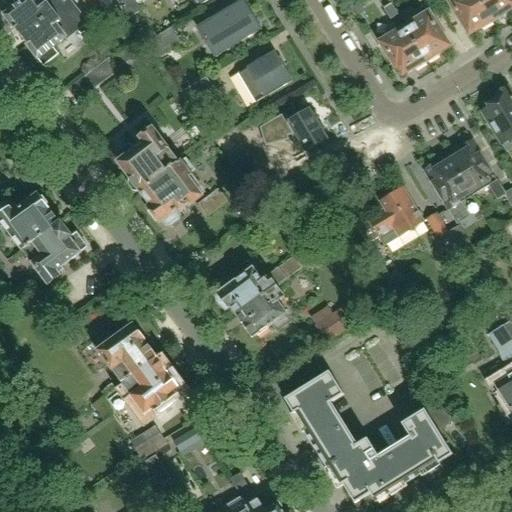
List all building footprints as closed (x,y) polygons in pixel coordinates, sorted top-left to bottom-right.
[(23,39),(56,13),(65,6),(63,4),(60,0),(12,0),(17,7),(4,17),(15,31),(16,31),(23,39)] [(54,50),(81,30),(89,23),(70,0),(68,0),(63,4),(65,6),(56,13),(23,39),(29,47),(28,48),(38,61),(39,61),(44,67),(59,56),(54,50)] [(481,29),(492,22),(478,0),(449,0),(448,1),(468,34),(479,27),(481,29)] [(511,6),(511,3),(510,0),(478,0),(492,22),(504,15),(502,13),(511,6)] [(220,36),(228,50),(260,30),(243,1),(196,29),(206,44),(220,36)] [(399,15),(391,4),(383,9),(390,20),(399,15)] [(448,46),(427,14),(404,28),(426,63),(438,55),(436,53),(448,46)] [(181,44),(171,28),(146,44),(156,60),(181,44)] [(413,68),(414,70),(426,63),(404,28),(380,43),(395,68),(397,67),(401,75),(413,68)] [(127,50),(117,57),(123,66),(134,59),(127,50)] [(292,81),(274,52),(238,74),(255,103),(292,81)] [(111,78),(118,72),(110,61),(86,79),(95,90),(111,78)] [(191,110),(216,94),(205,78),(180,93),(191,110)] [(511,95),(507,87),(495,94),(498,100),(481,111),(506,152),(511,147),(511,95)] [(327,140),(309,109),(288,122),(284,115),(260,129),(265,145),(266,144),(267,148),(290,142),(287,136),(294,134),(305,152),(304,152),(305,153),(327,140)] [(178,163),(153,130),(141,139),(144,143),(134,150),(131,146),(128,146),(116,154),(116,159),(119,162),(118,163),(128,177),(127,185),(133,193),(141,193),(178,163)] [(511,188),(504,194),(472,142),(462,148),(465,153),(451,161),(470,192),(482,185),(484,189),(489,186),(497,199),(503,196),(511,209),(511,188)] [(179,213),(202,196),(195,186),(197,185),(191,175),(196,171),(186,157),(178,163),(141,193),(150,206),(149,207),(161,223),(162,222),(165,227),(169,227),(179,220),(179,216),(176,212),(177,211),(179,213)] [(459,199),(470,192),(451,161),(438,169),(435,165),(425,171),(457,224),(469,216),(459,199)] [(23,169),(14,175),(24,189),(33,183),(23,169)] [(207,217),(227,202),(217,189),(197,205),(207,217)] [(423,223),(402,189),(373,207),(377,215),(368,220),(359,232),(367,246),(379,239),(384,247),(423,223)] [(0,221),(22,251),(58,224),(47,209),(47,204),(43,198),(39,198),(37,195),(19,209),(15,203),(0,214),(0,221)] [(456,246),(448,233),(436,214),(425,221),(437,240),(434,242),(442,255),(456,246)] [(56,271),(80,253),(87,248),(76,234),(69,239),(58,224),(22,251),(47,284),(59,275),(56,271)] [(471,247),(459,227),(448,233),(456,246),(461,254),(471,247)] [(237,316),(276,287),(302,268),(294,257),(262,281),(253,269),(252,269),(247,262),(232,273),(237,280),(219,294),(220,294),(215,298),(219,305),(226,311),(230,308),(230,309),(231,308),(237,316)] [(287,315),(278,303),(284,298),(276,287),(237,316),(243,324),(242,325),(253,340),(272,325),(277,332),(290,322),(285,316),(287,315)] [(327,307),(310,318),(326,342),(357,322),(346,306),(333,314),(327,307)] [(511,323),(510,321),(503,326),(511,339),(511,323)] [(156,359),(143,341),(144,340),(133,326),(115,339),(111,334),(110,333),(93,346),(113,372),(122,384),(155,359),(156,359)] [(507,424),(511,421),(511,339),(503,326),(488,336),(498,352),(500,359),(509,373),(511,370),(511,373),(495,384),(506,402),(497,407),(507,424)] [(180,389),(169,374),(167,375),(155,359),(122,384),(132,397),(131,398),(144,415),(154,408),(157,413),(160,414),(173,405),(173,402),(170,397),(180,389)] [(376,503),(420,475),(453,455),(425,410),(402,424),(413,442),(381,461),(368,439),(353,448),(327,406),(344,395),(330,372),(285,400),(340,488),(344,486),(349,493),(345,507),(362,511),(366,497),(371,494),(376,503)] [(427,411),(442,430),(453,422),(433,396),(427,411)] [(102,398),(93,404),(103,420),(113,414),(102,398)] [(218,437),(210,426),(201,433),(209,444),(218,437)] [(195,429),(172,442),(178,452),(201,439),(195,429)] [(142,461),(168,445),(159,430),(134,446),(142,461)] [(145,463),(160,486),(171,479),(155,456),(145,463)] [(172,511),(164,498),(154,481),(144,487),(159,511),(172,511)] [(284,511),(280,504),(279,504),(275,499),(264,498),(259,502),(258,501),(248,508),(249,511),(250,511),(284,511)]
